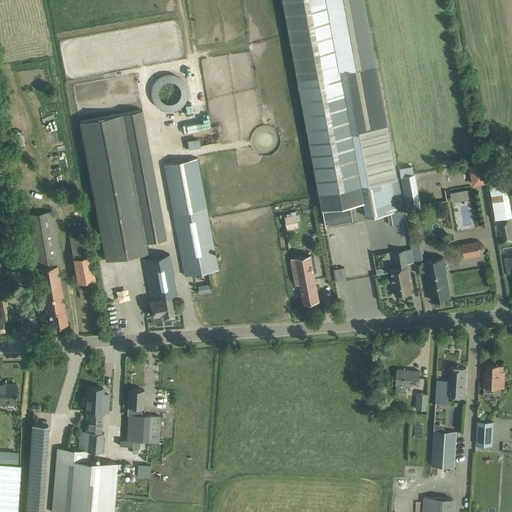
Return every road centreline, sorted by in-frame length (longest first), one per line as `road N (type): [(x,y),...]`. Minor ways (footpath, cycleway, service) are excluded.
road 1 (unclassified): [(28,346),(511,315)]
road 2 (unclassified): [(28,346),(0,185)]
